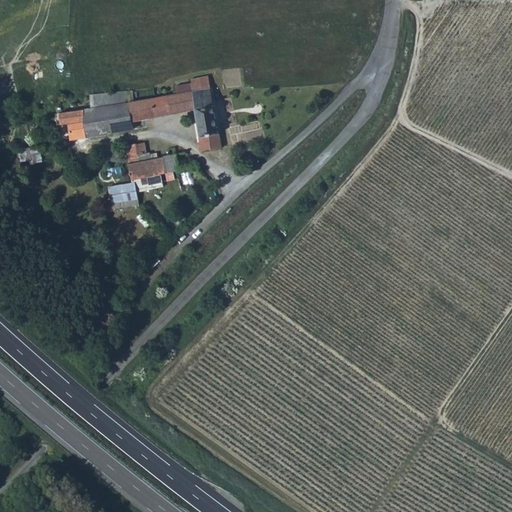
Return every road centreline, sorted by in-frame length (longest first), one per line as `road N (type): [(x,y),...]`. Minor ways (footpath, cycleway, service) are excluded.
road 1 (unclassified): [(0,495),(369,111),(391,40),(392,0)]
road 2 (trunk): [(215,511),(0,334)]
road 3 (track): [(511,176),(411,125),(402,109),(421,19),(394,0)]
road 4 (trunk): [(0,375),(166,511)]
road 5 (track): [(511,463),(440,416),(511,311)]
